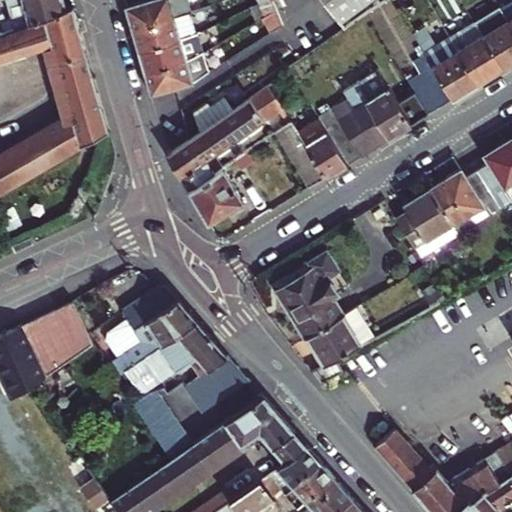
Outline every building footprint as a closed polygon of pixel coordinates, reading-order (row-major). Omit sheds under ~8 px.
[(11,0),(19,25),(66,8),(63,0),(11,0)] [(134,31),(176,18),(170,0),(157,0),(128,10),(131,20),(134,31)] [(272,0),(263,0),(261,1),(254,5),(259,19),(267,13),(275,7),(272,0)] [(338,18),(365,0),(325,0),(329,5),(338,18)] [(365,0),(338,18),(346,28),(385,0),(365,0)] [(66,8),(19,25),(10,28),(20,54),(53,44),(57,59),(86,50),(73,5),(66,8)] [(511,6),(500,14),(511,34),(511,6)] [(275,7),(267,13),(274,32),(282,26),(275,7)] [(3,10),(0,10),(0,22),(3,31),(9,29),(3,10)] [(202,35),(195,13),(176,18),(134,31),(137,43),(141,55),(182,41),(194,37),(202,35)] [(483,41),(503,74),(511,68),(511,34),(500,14),(499,13),(474,28),(483,41)] [(0,60),(20,54),(10,28),(9,29),(3,31),(0,32),(0,60)] [(449,43),(457,57),(483,41),(474,28),(449,43)] [(207,53),(202,35),(194,37),(182,41),(141,55),(144,65),(146,76),(188,62),(188,59),(199,56),(207,53)] [(503,74),(483,41),(457,57),(477,89),(490,82),(503,74)] [(0,60),(0,62),(8,85),(17,82),(25,81),(34,78),(58,61),(57,59),(53,44),(20,54),(0,60)] [(91,69),(86,50),(57,59),(58,61),(63,78),(91,69)] [(195,84),(212,72),(207,53),(199,56),(188,59),(188,62),(146,76),(149,86),(153,98),(182,88),(195,84)] [(477,89),(457,57),(432,72),(436,78),(452,105),(465,97),(477,89)] [(398,107),(405,102),(383,66),(349,87),(353,94),(359,104),(363,102),(389,143),(402,135),(412,129),(398,107)] [(0,187),(107,127),(99,98),(91,69),(63,78),(73,113),(0,155),(0,187)] [(452,105),(436,78),(425,86),(440,112),(452,105)] [(412,93),(414,97),(428,119),(440,112),(425,86),(412,93)] [(268,87),(252,99),(267,123),(277,117),(280,121),(287,118),(268,87)] [(204,130),(236,109),(225,92),(192,113),(204,130)] [(377,150),(389,143),(363,102),(359,104),(353,94),(316,117),(319,122),(333,114),(362,159),(377,150)] [(428,119),(414,97),(405,102),(398,107),(412,129),(428,119)] [(267,123),(252,99),(195,138),(169,156),(180,174),(191,193),(217,176),(208,161),(267,123)] [(356,163),(362,159),(333,114),(319,122),(322,128),(327,135),(348,168),(356,163)] [(316,117),(295,130),(297,134),(326,181),(338,174),(348,168),(327,135),(322,128),(319,122),(316,117)] [(326,181),(297,134),(292,126),(276,137),(310,190),(318,186),(326,181)] [(252,140),(258,149),(269,142),(264,133),(252,140)] [(497,201),(505,215),(511,210),(511,139),(503,145),(484,156),(492,169),(481,175),(494,196),(497,201)] [(226,161),(230,168),(238,163),(234,157),(226,161)] [(458,232),(463,240),(505,215),(497,201),(494,196),(481,175),(470,182),(463,170),(452,176),(432,188),(454,224),(455,226),(458,232)] [(245,205),(224,172),(217,176),(191,193),(211,226),(228,216),(245,205)] [(454,224),(432,188),(419,196),(405,205),(409,212),(397,219),(414,248),(454,224)] [(414,248),(419,256),(458,232),(455,226),(454,224),(414,248)] [(281,289),(312,337),(349,315),(337,294),(343,290),(331,272),(341,265),(329,248),(311,260),(316,267),(281,289)] [(110,358),(120,372),(124,368),(196,319),(170,288),(109,331),(107,339),(117,354),(110,358)] [(93,342),(70,296),(62,300),(54,303),(79,351),(93,342)] [(17,321),(44,376),(79,351),(54,303),(36,312),(17,321)] [(377,336),(361,308),(349,315),(366,342),(377,336)] [(328,363),(336,358),(366,342),(349,315),(312,337),(320,350),(328,363)] [(124,368),(141,392),(189,359),(199,373),(204,369),(227,353),(196,319),(124,368)] [(44,376),(17,321),(0,329),(0,371),(10,394),(33,383),(44,376)] [(185,386),(192,396),(213,381),(237,364),(227,353),(204,369),(199,373),(201,375),(185,386)] [(336,358),(328,363),(314,370),(325,383),(345,370),(336,358)] [(192,396),(203,412),(249,378),(237,364),(213,381),(192,396)] [(146,392),(132,401),(148,425),(153,422),(163,415),(172,409),(158,388),(146,392)] [(170,457),(125,488),(110,498),(119,511),(141,511),(150,506),(153,510),(244,446),(241,442),(257,431),(272,447),(296,431),(279,412),(263,393),(235,412),(193,441),(170,457)] [(148,425),(170,457),(193,441),(172,409),(163,415),(153,422),(148,425)] [(296,431),(272,447),(285,462),(309,446),(296,431)] [(379,447),(389,458),(408,445),(398,433),(379,447)] [(430,472),(408,445),(389,458),(397,468),(404,477),(435,511),(456,511),(463,507),(511,475),(511,444),(452,488),(436,468),(430,472)] [(309,446),(285,462),(262,478),(272,493),(281,487),(285,492),(294,483),(294,482),(323,461),(316,454),(309,446)] [(295,511),(309,501),(307,499),(336,477),(330,469),(323,461),(294,482),(294,483),(285,492),(281,494),(295,511)] [(97,480),(104,490),(108,496),(110,498),(125,488),(118,478),(113,470),(97,480)] [(93,475),(80,485),(94,506),(108,496),(104,490),(97,480),(93,475)] [(456,511),(495,511),(499,509),(511,500),(511,475),(463,507),(456,511)] [(307,499),(309,501),(310,504),(341,482),(336,477),(307,499)] [(229,501),(212,511),(245,511),(257,504),(272,493),(262,478),(229,501)] [(295,511),(332,511),(354,496),(347,489),(341,482),(310,504),(309,501),(295,511)] [(212,511),(229,501),(221,490),(189,511),(212,511)] [(332,511),(367,511),(361,504),(354,496),(332,511)]
